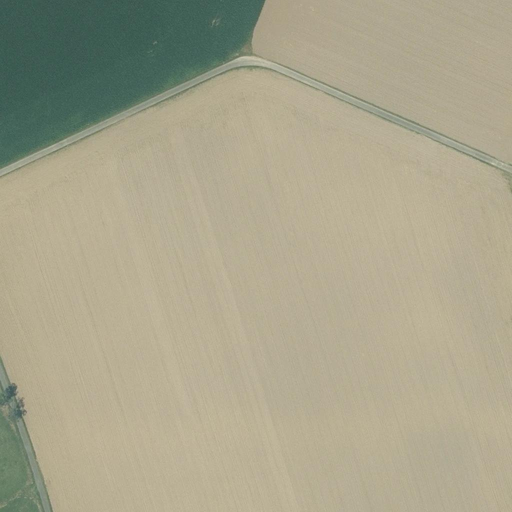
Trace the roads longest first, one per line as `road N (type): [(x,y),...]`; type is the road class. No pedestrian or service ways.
road 1 (unclassified): [(0,174),(254,60),(511,171)]
road 2 (unclassified): [(48,511),(0,362)]
